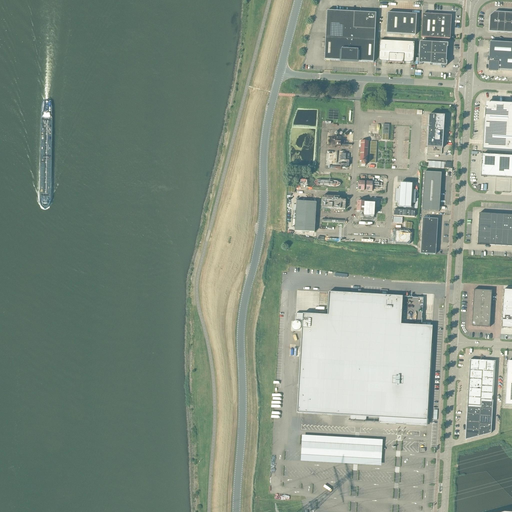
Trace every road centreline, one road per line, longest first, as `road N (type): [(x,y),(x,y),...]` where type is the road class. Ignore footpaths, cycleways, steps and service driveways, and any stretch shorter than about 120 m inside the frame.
road 1 (unclassified): [(237,511),(241,322),(259,239),(262,134),(279,72)]
road 2 (tertiary): [(279,72),(468,86)]
road 3 (tertiary): [(443,511),(455,342)]
road 4 (tertiary): [(455,342),(462,196)]
